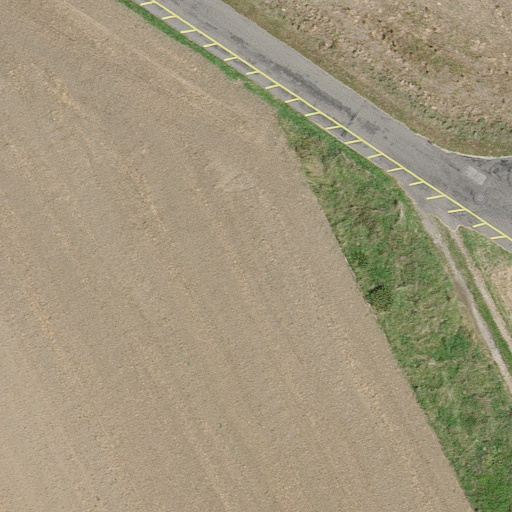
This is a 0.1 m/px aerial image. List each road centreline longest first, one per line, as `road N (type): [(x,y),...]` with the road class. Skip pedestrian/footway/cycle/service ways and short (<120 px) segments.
road 1 (tertiary): [(181,0),(511,217)]
road 2 (track): [(511,339),(426,160)]
